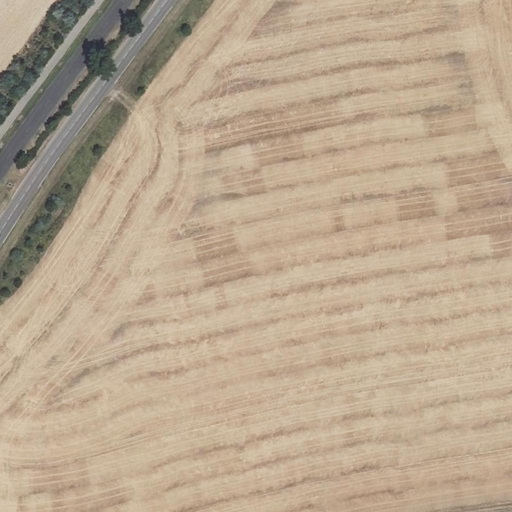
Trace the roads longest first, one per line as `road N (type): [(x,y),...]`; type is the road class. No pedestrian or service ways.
road 1 (tertiary): [(0,232),(164,0)]
road 2 (unclassified): [(0,170),(123,0)]
